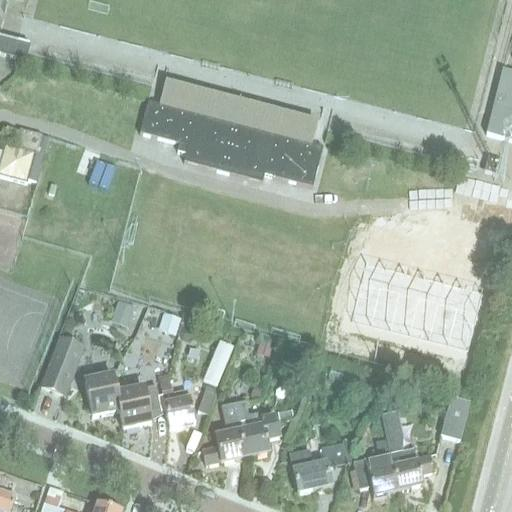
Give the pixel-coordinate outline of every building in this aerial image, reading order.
[(16,60),(22,62),(24,52),(18,51),(16,60)] [(511,144),(511,143),(511,74),(503,72),(486,137),(511,144)] [(147,104),(139,136),(179,147),(177,155),(185,157),(183,165),(262,186),(264,178),(312,191),(323,150),(311,147),(311,146),(159,106),(159,107),(147,104)] [(36,184),(48,139),(20,132),(16,149),(4,146),(0,161),(0,178),(27,185),(28,182),(36,184)] [(497,178),(500,169),(501,164),(487,160),(483,174),(497,178)] [(467,353),(482,294),(365,265),(350,324),(467,353)] [(219,339),(203,381),(215,386),(231,344),(219,339)] [(64,400),(83,351),(60,342),(41,390),(64,400)] [(169,378),(159,380),(169,432),(195,426),(190,402),(188,402),(187,394),(173,397),(169,378)] [(116,397),(113,379),(84,385),(91,420),(119,415),(119,414),(116,397)] [(208,388),(198,413),(209,417),(219,393),(208,388)] [(119,414),(119,415),(122,433),(150,427),(149,419),(161,416),(156,389),(116,397),(119,414)] [(459,444),(470,405),(451,400),(440,438),(459,444)] [(239,435),(244,462),(269,456),(266,445),(279,442),(274,420),(261,423),(260,417),(246,420),(243,405),(233,407),(239,435)] [(220,467),(244,462),(239,435),(233,407),(223,410),(227,424),(224,425),(227,437),(215,440),(217,451),(202,454),(205,469),(220,466),(220,467)] [(396,441),(386,443),(392,471),(398,495),(423,489),(420,478),(433,475),(429,459),(416,463),(414,453),(399,456),(396,441)] [(386,443),(377,445),(380,460),(353,466),(359,493),(370,490),(373,501),(398,495),(392,471),(386,443)] [(327,472),(347,467),(343,447),(322,451),(325,466),(312,469),(309,454),(289,458),(293,474),(292,474),(297,498),(331,490),(327,472)] [(15,497),(0,492),(0,502),(12,507),(15,497)] [(0,511),(2,511),(10,511),(12,507),(0,502),(0,511)]
